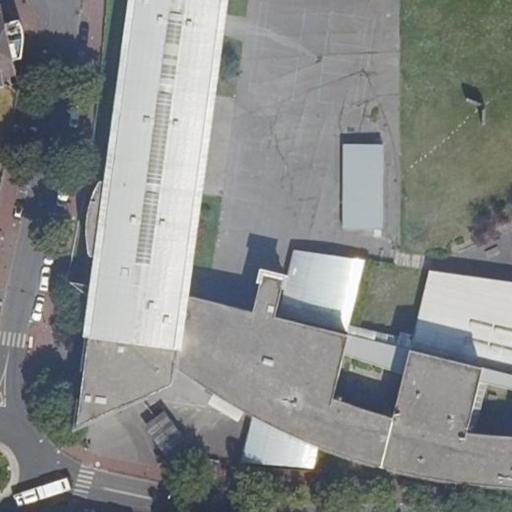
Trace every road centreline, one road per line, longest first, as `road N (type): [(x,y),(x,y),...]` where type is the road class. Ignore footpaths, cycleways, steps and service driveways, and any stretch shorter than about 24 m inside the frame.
road 1 (residential): [(10,341),(51,141),(61,29),(56,0)]
road 2 (residential): [(89,486),(222,511)]
